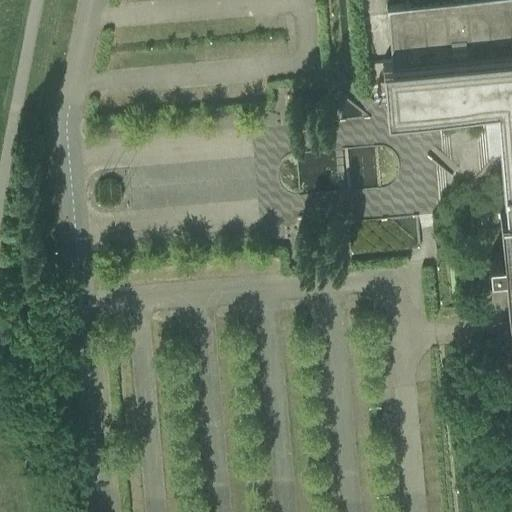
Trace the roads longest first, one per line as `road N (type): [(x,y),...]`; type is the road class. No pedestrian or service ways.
road 1 (unclassified): [(0,196),(37,0)]
road 2 (unclassified): [(42,511),(0,363)]
